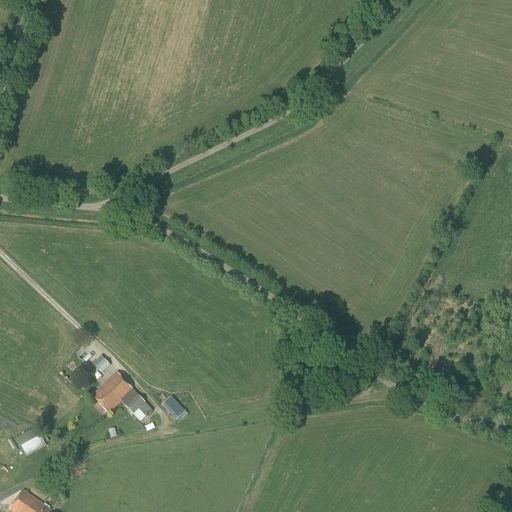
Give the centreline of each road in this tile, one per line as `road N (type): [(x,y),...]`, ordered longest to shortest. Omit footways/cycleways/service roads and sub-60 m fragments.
road 1 (unclassified): [(511,433),(401,391),(203,252),(165,229),(101,209)]
road 2 (track): [(0,496),(114,443),(401,391)]
road 3 (unclassified): [(101,209),(280,116),(402,0)]
road 4 (track): [(0,249),(178,431)]
